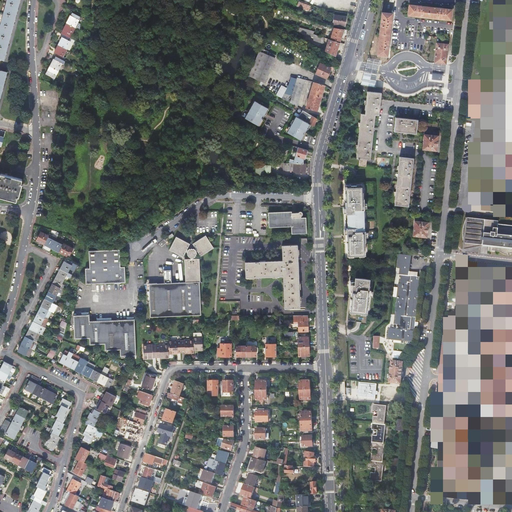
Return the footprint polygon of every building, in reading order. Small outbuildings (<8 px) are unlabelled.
[(0,101),(0,100),(0,96),(1,91),(3,92),(3,90),(2,89),(4,80),(6,81),(6,79),(5,79),(7,72),(2,71),(4,65),(0,64),(0,63),(1,59),(4,60),(4,58),(5,58),(6,56),(5,56),(7,46),(8,47),(9,45),(8,45),(10,36),(11,36),(12,34),(11,34),(13,25),(14,25),(14,23),(13,23),(16,14),(17,14),(17,12),(16,12),(19,3),(20,3),(20,2),(19,1),(19,0),(7,0),(0,28),(0,101)] [(451,8),(409,4),(408,14),(450,18),(451,8)] [(392,12),(382,11),(377,54),(387,55),(392,12)] [(67,23),(76,28),(80,30),(81,24),(78,23),(81,18),(72,13),(67,23)] [(346,17),(334,15),(333,24),(345,26),(346,17)] [(63,31),(62,33),(64,34),(70,38),(76,28),(67,23),(65,27),(65,28),(63,26),(61,29),(63,31)] [(509,24),(502,23),(500,40),(507,40),(509,24)] [(314,33),(315,31),(302,27),(301,30),(308,32),(306,38),(315,41),(317,34),(314,33)] [(340,43),(344,29),(334,28),(330,40),(340,43)] [(64,34),(59,45),(67,49),(70,50),(74,44),(71,42),(71,41),(69,40),(70,38),(64,34)] [(335,56),(340,43),(330,40),(329,39),(324,51),(335,56)] [(448,43),(436,41),(434,62),(445,63),(448,43)] [(62,59),(67,49),(59,45),(55,52),(57,53),(55,56),(62,59)] [(263,82),(275,55),(261,48),(249,76),(263,82)] [(61,62),(62,59),(55,56),(50,66),(59,71),(63,63),(61,62)] [(368,59),(364,73),(377,75),(380,60),(368,59)] [(326,79),(331,68),(320,63),(316,74),(326,79)] [(59,71),(50,66),(45,76),(53,81),(59,71)] [(377,75),(364,73),(361,84),(375,87),(377,75)] [(511,75),(510,93),(509,93),(507,111),(508,111),(503,155),(504,155),(504,158),(509,159),(508,163),(503,162),(503,165),(511,165),(511,75)] [(298,104),(305,80),(297,78),(290,101),(298,104)] [(473,115),(473,118),(477,118),(478,118),(483,78),(478,78),(477,81),(473,81),(470,114),(473,115)] [(317,111),(324,85),(313,82),(306,107),(308,108),(308,109),(309,109),(309,108),(317,111)] [(277,94),(283,97),(287,87),(282,84),(277,94)] [(359,161),(359,166),(366,166),(366,164),(367,159),(370,160),(375,115),(379,115),(381,93),(366,91),(366,101),(364,101),(364,105),(365,105),(364,114),(360,114),(360,123),(358,123),(358,127),(359,127),(357,146),(356,145),(356,149),(357,149),(356,158),(357,158),(358,158),(358,159),(359,159),(359,161)] [(262,112),(265,113),(267,108),(255,101),(245,118),(258,126),(262,119),(264,116),(264,115),(261,113),(262,112)] [(317,119),(302,110),(299,117),(314,126),(317,119)] [(418,118),(396,116),(395,130),(404,131),(404,133),(408,133),(408,132),(417,133),(418,118)] [(308,124),(304,122),(296,117),(287,133),(300,140),(301,137),(299,135),(300,133),(303,135),(305,131),(308,124)] [(438,135),(424,133),(422,148),(436,150),(438,135)] [(303,164),(307,150),(298,147),(294,160),(290,159),(289,163),(303,164)] [(396,195),(395,204),(409,206),(414,157),(400,155),(399,165),(397,165),(397,168),(399,169),(396,191),(395,191),(395,195),(396,195)] [(303,164),(289,163),(281,163),(281,171),(293,171),(297,173),(305,173),(305,168),(306,164),(303,164)] [(271,175),(272,165),(256,164),(255,175),(271,175)] [(0,199),(16,204),(17,199),(18,200),(22,187),(20,187),(22,182),(1,176),(0,178),(0,199)] [(349,189),(345,189),(346,200),(346,202),(346,214),(350,214),(350,217),(352,217),(353,225),(351,225),(351,228),(347,228),(347,240),(348,240),(348,242),(347,242),(348,253),(352,253),(352,256),(362,256),(362,252),(366,252),(365,242),(366,242),(366,231),(365,231),(364,210),(365,210),(365,199),(364,199),(363,189),(360,189),(359,185),(349,186),(349,189)] [(300,211),(299,211),(298,212),(292,213),(292,211),(269,213),(269,227),(291,226),(292,234),(306,233),(306,217),(301,217),(301,216),(300,216),(302,215),(303,214),(303,213),(302,212),(302,211),(300,211)] [(464,242),(463,248),(479,244),(479,242),(485,243),(484,250),(491,251),(492,249),(495,250),(497,251),(499,252),(502,253),(506,254),(506,253),(511,253),(511,225),(506,225),(506,224),(496,223),(496,219),(489,219),(489,220),(483,220),(483,218),(464,216),(463,222),(461,229),(461,237),(462,242),(464,242)] [(428,221),(414,220),(413,235),(426,236),(428,221)] [(0,240),(12,241),(12,231),(0,231),(0,232),(0,240)] [(37,241),(44,244),(48,237),(48,236),(40,231),(37,241)] [(189,256),(190,258),(191,258),(191,259),(185,259),(186,284),(150,285),(151,317),(201,315),(200,299),(200,282),(201,282),(200,259),(194,259),(194,258),(195,258),(196,256),(197,255),(197,254),(197,252),(198,252),(201,257),(214,249),(206,236),(193,244),(197,249),(196,250),(194,249),(194,248),(190,248),(190,249),(188,250),(187,250),(190,244),(177,237),(169,250),(183,257),(186,252),(187,252),(187,253),(188,255),(189,256)] [(44,244),(51,248),(55,241),(48,237),(44,244)] [(51,248),(59,252),(63,245),(55,241),(51,248)] [(73,248),(63,243),(63,245),(59,252),(67,256),(68,254),(70,255),(73,248)] [(245,262),(246,278),(283,276),(284,309),(300,308),(299,308),(297,246),(297,245),(282,246),(283,247),(283,261),(245,262)] [(125,267),(120,267),(120,249),(89,250),(90,268),(86,268),(86,284),(126,282),(125,267)] [(410,256),(398,255),(397,265),(396,265),(393,297),(396,297),(393,328),(389,328),(388,340),(394,340),(394,343),(401,344),(402,341),(405,341),(414,342),(415,327),(418,327),(418,322),(415,322),(419,277),(408,276),(410,256)] [(64,261),(60,269),(70,274),(74,266),(64,261)] [(511,272),(470,268),(466,271),(459,340),(462,341),(469,276),(470,273),(471,272),(511,276),(511,360),(510,361),(511,359),(495,358),(493,378),(491,378),(491,379),(490,379),(489,386),(490,386),(490,387),(492,387),(490,407),(504,409),(505,408),(511,408),(511,493),(447,486),(446,484),(453,418),(451,417),(443,485),(445,489),(511,496),(511,272)] [(60,269),(56,276),(64,280),(66,275),(69,276),(70,274),(60,269)] [(52,284),(60,288),(64,290),(66,286),(62,284),(64,280),(56,276),(52,284)] [(369,279),(354,277),(354,280),(349,280),(349,289),(350,291),(350,296),(350,298),(349,309),(352,309),(352,312),(362,314),(363,310),(366,311),(369,290),(367,290),(369,279)] [(467,349),(479,350),(484,296),(499,297),(499,303),(511,304),(511,280),(510,280),(510,281),(474,277),(467,349)] [(56,295),(60,288),(52,284),(49,291),(56,295)] [(52,302),(56,295),(49,291),(45,299),(52,302)] [(48,310),(52,302),(45,299),(41,306),(48,310)] [(45,317),(48,310),(41,306),(37,313),(45,317)] [(41,325),(45,317),(37,313),(33,321),(41,325)] [(93,313),(77,313),(78,337),(93,337),(93,344),(107,344),(108,350),(121,350),(121,356),(136,356),(134,320),(133,320),(133,319),(93,320),(93,313)] [(440,383),(439,386),(433,441),(441,442),(444,421),(445,421),(454,335),(453,335),(456,314),(447,314),(440,383)] [(308,331),(307,316),(293,316),(293,322),(298,322),(298,331),(308,331)] [(45,317),(41,325),(45,327),(49,320),(45,317)] [(37,332),(41,325),(33,321),(29,329),(37,332)] [(65,328),(60,325),(57,330),(64,333),(65,328)] [(497,329),(494,329),(493,342),(487,342),(486,351),(511,353),(511,328),(501,328),(497,328),(497,329)] [(33,340),(37,332),(29,329),(26,336),(33,340)] [(29,347),(33,340),(26,336),(22,344),(29,347)] [(308,336),(298,337),(298,346),(309,346),(308,336)] [(202,337),(193,337),(193,340),(194,351),(198,351),(198,349),(203,349),(202,337)] [(177,340),(168,341),(168,344),(168,355),(173,354),(173,353),(178,353),(181,353),(181,341),(177,341),(177,340)] [(190,354),(194,354),(194,351),(193,340),(184,340),(184,341),(181,341),(181,353),(185,353),(190,352),(190,354)] [(220,357),(231,356),(231,343),(220,344),(220,357)] [(33,349),(29,347),(22,344),(18,351),(29,357),(33,349)] [(164,358),(169,358),(168,355),(168,344),(159,345),(159,346),(155,346),(156,357),(160,357),(164,357),(164,358)] [(266,356),(276,356),(276,347),(276,344),(265,344),(266,356)] [(148,357),(152,357),(156,357),(155,346),(152,346),(152,345),(143,345),(143,359),(148,359),(148,357)] [(246,356),(246,346),(236,346),(236,356),(246,356)] [(255,346),(246,346),(246,356),(255,356),(255,346)] [(309,356),(309,346),(298,346),(298,356),(309,356)] [(59,361),(67,365),(71,358),(67,356),(69,352),(65,350),(59,361)] [(67,365),(74,369),(78,362),(71,358),(67,365)] [(403,362),(392,361),(390,382),(401,383),(403,362)] [(74,369),(82,373),(86,366),(78,362),(74,369)] [(12,368),(3,363),(0,369),(0,370),(11,376),(12,373),(10,372),(12,368)] [(82,373),(89,377),(93,369),(86,366),(82,373)] [(89,377),(97,381),(101,373),(93,369),(89,377)] [(0,379),(5,381),(6,378),(10,379),(11,376),(0,370),(0,379)] [(101,373),(97,381),(109,387),(113,380),(101,373)] [(146,373),(141,387),(151,390),(155,376),(146,373)] [(25,389),(32,392),(38,381),(31,377),(25,389)] [(300,390),(310,390),(310,380),(299,381),(300,390)] [(32,392),(39,396),(43,387),(39,385),(40,382),(38,381),(32,392)] [(180,397),(184,384),(176,381),(171,394),(180,397)] [(213,396),(219,396),(219,381),(208,381),(208,391),(213,391),(213,396)] [(223,393),(233,393),(233,381),(223,381),(223,393)] [(256,381),(256,390),(267,390),(267,381),(256,381)] [(47,389),(43,387),(39,396),(46,399),(51,388),(48,387),(47,389)] [(54,390),(51,388),(46,399),(53,403),(57,395),(53,393),(54,390)] [(270,393),(270,390),(267,390),(256,390),(256,400),(260,400),(260,402),(264,402),(264,400),(267,400),(267,399),(268,399),(268,396),(267,396),(267,393),(270,393)] [(311,399),(310,390),(300,390),(300,400),(311,399)] [(149,405),(152,395),(140,391),(138,396),(142,397),(141,402),(149,405)] [(389,395),(376,393),(376,396),(380,396),(379,402),(388,403),(388,401),(401,402),(403,393),(393,392),(392,396),(389,396),(389,395)] [(188,400),(180,397),(171,394),(168,393),(168,395),(169,395),(169,398),(186,404),(188,400)] [(96,406),(94,410),(100,413),(107,398),(99,394),(94,404),(96,406)] [(56,420),(64,424),(62,423),(69,409),(67,408),(70,402),(62,398),(59,404),(61,405),(56,415),(58,416),(56,420)] [(387,405),(374,403),(373,410),(379,410),(378,415),(374,415),(372,428),(377,429),(377,435),(373,434),(371,447),(376,448),(376,453),(372,453),(370,466),(376,467),(375,472),(371,472),(370,479),(382,481),(384,461),(383,461),(385,443),(384,442),(386,424),(385,424),(387,405)] [(15,409),(13,411),(24,417),(28,410),(20,406),(18,410),(15,409)] [(234,417),(233,406),(222,406),(222,417),(234,417)] [(93,426),(100,413),(94,410),(92,414),(90,413),(85,422),(96,428),(93,426)] [(173,424),(177,413),(167,410),(163,421),(173,424)] [(472,411),(459,410),(458,421),(456,421),(454,435),(457,435),(454,457),(452,456),(450,470),(453,470),(451,482),(464,483),(472,411)] [(15,416),(13,420),(21,424),(24,417),(13,411),(12,415),(15,416)] [(145,419),(147,415),(145,415),(135,411),(133,411),(130,420),(142,424),(144,419),(145,419)] [(256,421),(268,422),(268,411),(256,411),(256,421)] [(301,422),(311,421),(311,411),(301,412),(301,422)] [(509,415),(486,413),(486,421),(508,423),(509,415)] [(405,420),(397,418),(396,430),(403,431),(405,420)] [(8,422),(6,425),(17,431),(21,424),(13,420),(11,424),(8,422)] [(58,436),(64,424),(56,420),(52,428),(54,429),(52,433),(59,437),(58,436)] [(312,431),(311,421),(301,422),(301,431),(312,431)] [(102,431),(96,428),(85,422),(85,423),(88,425),(83,434),(85,435),(83,439),(89,443),(92,436),(94,437),(95,437),(95,436),(96,435),(100,437),(102,431)] [(131,431),(132,431),(132,432),(137,434),(140,425),(132,422),(131,426),(132,426),(131,431)] [(3,432),(14,438),(17,431),(6,425),(5,428),(3,432)] [(162,434),(161,436),(160,439),(161,440),(160,444),(166,446),(168,442),(166,441),(168,437),(171,438),(173,433),(170,432),(171,429),(161,425),(158,433),(160,434),(162,434)] [(224,437),(233,437),(234,426),(224,426),(224,437)] [(266,429),(256,429),(256,439),(269,439),(269,434),(266,434),(266,429)] [(59,437),(52,433),(48,441),(49,442),(48,446),(50,448),(50,449),(53,451),(59,437)] [(312,446),(312,436),(302,436),(303,446),(312,446)] [(231,451),(235,441),(231,440),(219,438),(217,444),(218,447),(231,451)] [(121,444),(117,456),(127,459),(131,447),(121,444)] [(81,446),(76,458),(83,462),(89,450),(81,446)] [(256,447),(253,458),(265,461),(268,450),(256,447)] [(8,449),(4,457),(11,461),(17,450),(14,448),(12,451),(8,449)] [(20,451),(17,450),(11,461),(18,464),(22,456),(18,454),(20,451)] [(219,450),(215,460),(217,461),(226,464),(230,453),(219,450)] [(305,463),(305,467),(314,467),(314,462),(316,462),(316,457),(315,457),(315,453),(305,451),(305,457),(307,457),(307,463),(305,463)] [(105,463),(107,456),(100,452),(98,458),(104,461),(104,463),(105,463)] [(164,465),(166,460),(147,454),(144,462),(148,463),(147,467),(153,469),(154,466),(153,465),(154,462),(164,465)] [(26,458),(22,456),(18,464),(25,468),(30,457),(27,455),(26,458)] [(107,456),(105,463),(105,464),(113,467),(116,459),(107,456)] [(33,458),(30,457),(25,468),(32,471),(36,463),(32,461),(33,458)] [(87,464),(83,462),(76,458),(75,458),(79,460),(74,471),(81,475),(87,464)] [(264,474),(267,462),(265,461),(253,458),(248,472),(256,475),(257,472),(264,474)] [(400,459),(392,458),(391,469),(399,470),(400,459)] [(209,471),(215,473),(220,475),(221,472),(223,472),(226,464),(217,461),(215,460),(212,459),(212,462),(216,463),(215,469),(211,467),(209,471)] [(40,483),(38,487),(44,490),(51,476),(49,474),(50,471),(43,467),(42,471),(43,472),(38,482),(40,483)] [(146,467),(143,478),(151,481),(154,470),(146,467)] [(121,481),(125,472),(119,470),(119,471),(116,470),(114,473),(118,474),(118,476),(117,475),(116,476),(117,477),(116,480),(121,481)] [(212,483),(215,473),(209,471),(205,470),(201,479),(212,483)] [(250,474),(246,484),(254,487),(258,476),(250,474)] [(106,476),(101,475),(97,485),(105,488),(107,488),(107,487),(110,488),(116,490),(117,488),(113,486),(103,483),(106,476)] [(67,490),(71,492),(75,494),(81,482),(73,478),(67,490)] [(153,482),(142,478),(141,482),(140,485),(139,485),(150,489),(153,482)] [(213,497),(216,487),(204,483),(201,492),(206,494),(206,495),(213,497)] [(254,487),(246,484),(245,484),(241,496),(244,497),(251,499),(255,487),(254,487)] [(42,500),(46,491),(44,490),(38,487),(34,495),(36,496),(34,500),(40,503),(42,504),(41,504),(45,506),(47,503),(42,500)] [(105,498),(115,501),(117,495),(119,496),(120,494),(120,493),(118,492),(110,489),(110,488),(107,487),(107,488),(105,488),(103,497),(105,498)] [(145,505),(149,493),(138,489),(134,501),(145,505)] [(73,508),(79,496),(75,494),(71,492),(65,503),(73,508)] [(191,492),(186,506),(190,507),(200,510),(205,496),(191,492)] [(298,507),(308,507),(310,507),(310,501),(309,501),(308,495),(298,495),(298,507)] [(254,509),(257,501),(251,499),(244,497),(241,505),(248,507),(254,509)] [(102,506),(112,510),(115,501),(105,498),(102,506)] [(29,511),(37,511),(41,504),(42,504),(40,503),(34,500),(30,508),(31,509),(29,511)] [(239,511),(246,511),(247,511),(247,508),(232,503),(231,507),(240,510),(239,511)]
